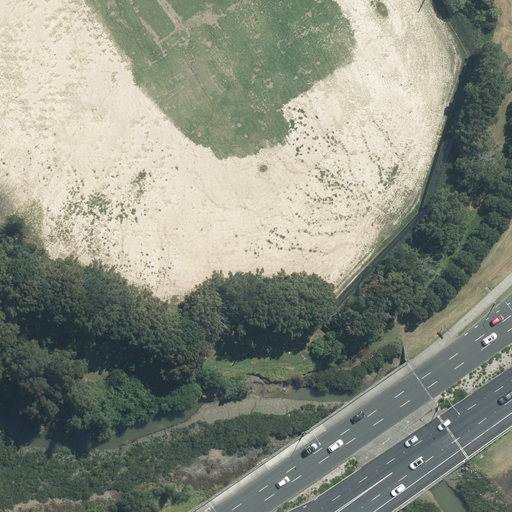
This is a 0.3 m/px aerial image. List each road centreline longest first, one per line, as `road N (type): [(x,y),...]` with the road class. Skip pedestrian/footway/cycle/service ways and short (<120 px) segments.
road 1 (primary): [(246,511),(511,328)]
road 2 (primary): [(427,449),(310,511)]
